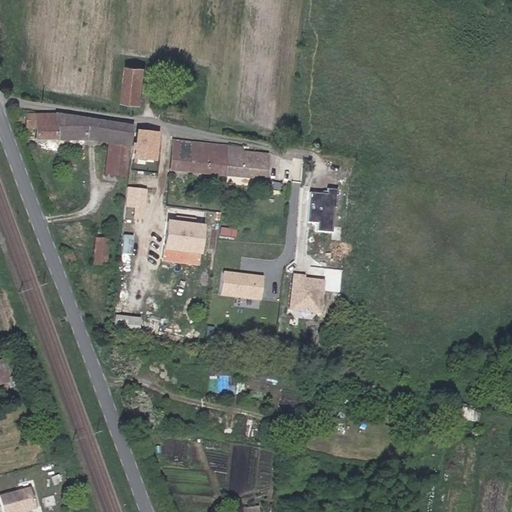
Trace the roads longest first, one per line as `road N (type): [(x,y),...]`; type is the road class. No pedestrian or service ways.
road 1 (tertiary): [(0,2),(193,511)]
road 2 (tertiary): [(0,120),(147,511)]
road 3 (track): [(0,101),(312,157)]
